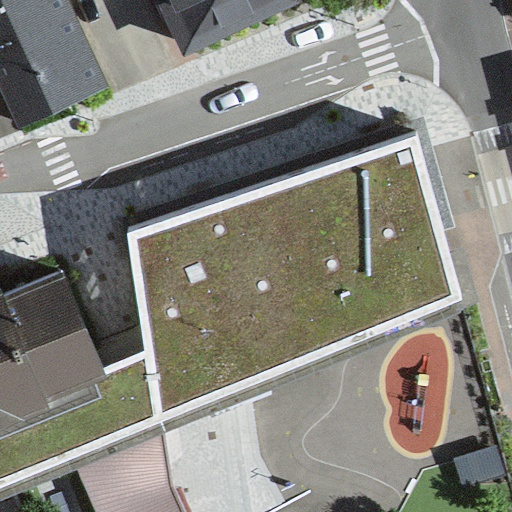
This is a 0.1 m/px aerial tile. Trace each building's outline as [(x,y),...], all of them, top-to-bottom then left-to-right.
[(89,87),(48,0),(0,0),(0,68),(8,87),(25,122),(91,91),(89,87)] [(48,0),(89,87),(104,79),(66,0),(48,0)] [(170,0),(191,43),(283,0),(170,0)] [(147,344),(102,362),(42,387),(43,390),(0,407),(0,478),(74,448),(80,463),(101,511),(188,511),(175,481),(164,412),(203,396),(462,289),(451,249),(417,128),(130,227),(147,344)] [(465,242),(451,249),(462,289),(203,396),(210,414),(273,388),(271,384),(481,297),(465,242)] [(42,387),(102,362),(64,269),(4,293),(2,290),(0,290),(0,407),(43,390),(42,387)] [(74,448),(0,478),(0,496),(80,463),(74,448)]
